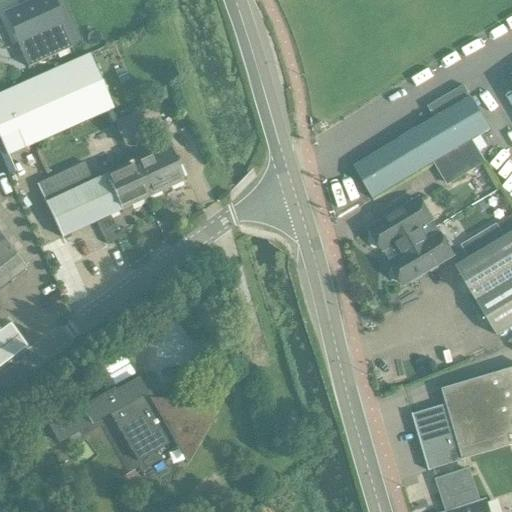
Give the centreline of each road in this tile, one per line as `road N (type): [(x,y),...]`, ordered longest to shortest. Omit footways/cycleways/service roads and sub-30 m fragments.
road 1 (unclassified): [(0,386),(238,214),(294,192)]
road 2 (tertiary): [(294,192),(381,511)]
road 3 (tertiary): [(235,0),(294,192)]
